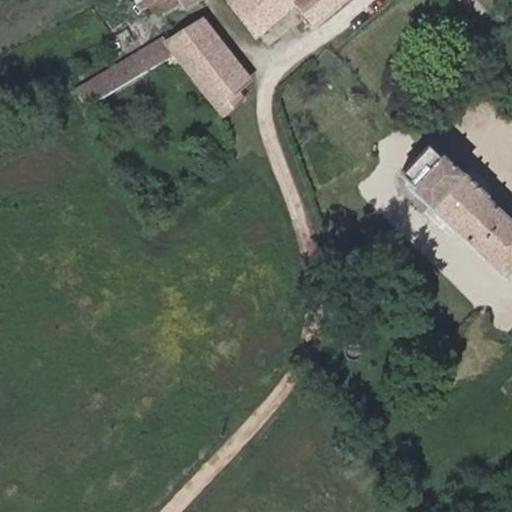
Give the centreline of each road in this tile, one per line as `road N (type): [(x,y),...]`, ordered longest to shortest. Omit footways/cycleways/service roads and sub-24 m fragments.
road 1 (unclassified): [(271,76),(265,104),(306,239),(313,349),(169,511)]
road 2 (unclassified): [(371,0),(271,76)]
